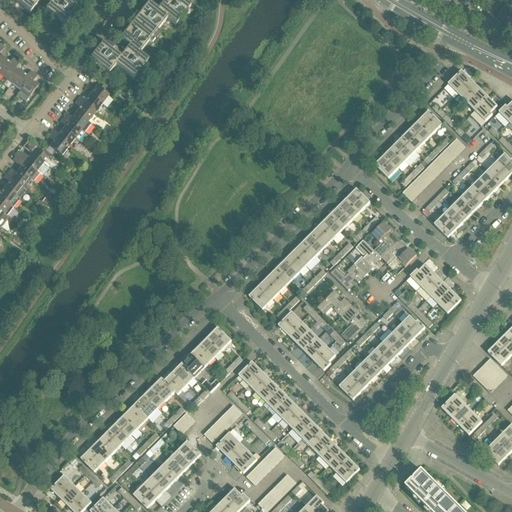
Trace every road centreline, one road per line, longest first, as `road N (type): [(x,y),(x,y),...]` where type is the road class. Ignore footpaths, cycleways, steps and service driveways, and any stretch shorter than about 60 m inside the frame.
road 1 (residential): [(14,511),(60,451),(217,299)]
road 2 (residential): [(217,299),(349,165)]
road 3 (residential): [(346,431),(217,299)]
road 4 (residential): [(349,165),(465,42)]
road 5 (residential): [(28,130),(65,77),(0,9)]
road 6 (residential): [(346,431),(428,349),(452,353)]
road 7 (residential): [(452,259),(349,165)]
road 8 (residential): [(511,494),(407,434)]
